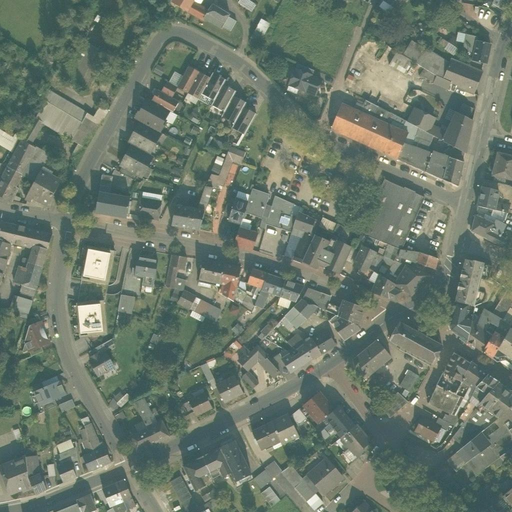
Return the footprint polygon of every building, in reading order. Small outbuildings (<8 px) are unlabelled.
[(173,3),(187,11),(191,3),(193,0),(174,0),(173,2),(173,3)] [(239,0),(238,3),(251,12),(256,5),(248,0),(239,0)] [(393,17),(398,11),(383,0),(379,7),(393,17)] [(383,0),(398,11),(405,0),(383,0)] [(492,4),(505,12),(511,0),(491,0),(494,1),(492,4)] [(198,7),(191,3),(187,11),(194,15),(198,7)] [(212,6),(207,13),(203,19),(204,19),(221,30),(222,28),(229,17),(230,15),(213,5),(212,5),(212,6)] [(207,13),(198,7),(194,15),(203,20),(204,19),(203,19),(207,13)] [(222,28),(230,32),(236,22),(229,17),(222,28)] [(250,39),(259,43),(269,24),(261,19),(250,39)] [(460,42),(464,43),(466,35),(457,33),(456,40),(460,42)] [(477,37),(466,35),(464,43),(463,47),(473,54),(476,42),(477,37)] [(448,43),(458,50),(460,47),(462,44),(460,42),(456,40),(452,37),(447,43),(448,43)] [(438,44),(444,48),(447,43),(442,39),(438,44)] [(82,41),(71,63),(64,77),(88,91),(106,54),(82,41)] [(413,62),(418,65),(426,51),(411,42),(402,55),(413,62)] [(472,61),(486,64),(490,45),(476,42),(473,54),(472,61)] [(453,56),(458,50),(448,43),(447,43),(444,48),(443,49),(453,56)] [(436,77),(443,80),(449,64),(427,50),(426,51),(418,65),(423,69),(435,76),(436,76),(436,77)] [(399,54),(400,54),(397,52),(389,65),(392,67),(399,54)] [(392,67),(405,75),(408,71),(413,62),(402,55),(400,54),(399,54),(392,67)] [(54,72),(64,77),(71,63),(62,58),(54,72)] [(451,82),(456,85),(464,65),(451,59),(449,64),(443,80),(450,83),(451,82)] [(295,70),(307,75),(310,69),(297,64),(295,70)] [(482,72),(464,65),(456,85),(455,87),(473,94),(474,94),(482,72)] [(177,88),(188,94),(199,73),(189,67),(177,88)] [(424,78),(433,84),(436,77),(436,76),(435,76),(423,69),(418,77),(423,80),(424,78)] [(304,92),(315,96),(321,80),(311,76),(307,75),(295,70),(295,71),(291,72),(290,76),(291,79),(290,83),(294,85),(295,88),(299,90),(302,88),(305,89),(304,92)] [(210,79),(199,73),(188,94),(198,99),(201,94),(210,79)] [(213,73),(210,79),(201,94),(214,101),(223,85),(226,80),(213,73)] [(450,83),(443,80),(436,77),(433,84),(447,90),(450,83)] [(167,82),(164,87),(174,93),(177,88),(167,82)] [(231,89),(223,85),(214,101),(212,106),(224,113),(233,96),(236,92),(231,89)] [(171,98),(174,93),(164,87),(161,93),(171,98)] [(169,111),(173,113),(179,102),(171,98),(161,93),(157,91),(156,90),(155,90),(153,94),(153,96),(154,96),(152,101),(169,111)] [(51,92),(45,102),(82,123),(87,114),(51,92)] [(246,103),(233,96),(224,113),(222,117),(234,124),(243,107),(246,103)] [(137,120),(140,122),(158,132),(169,111),(152,101),(148,99),(137,120)] [(366,101),(363,107),(360,112),(385,124),(390,113),(366,101)] [(71,141),(82,123),(45,102),(35,118),(34,118),(25,134),(26,135),(23,139),(24,139),(15,154),(14,154),(7,167),(19,175),(34,183),(41,170),(42,170),(46,162),(50,156),(30,145),(43,124),(71,141)] [(396,160),(404,142),(408,134),(385,124),(360,112),(353,109),(341,104),(330,130),(396,160)] [(353,109),(360,112),(363,107),(356,104),(353,109)] [(460,115),(469,119),(473,110),(464,106),(460,115)] [(94,117),(78,144),(86,149),(103,118),(108,110),(105,109),(103,109),(100,108),(100,107),(94,117)] [(256,115),(243,107),(234,124),(232,128),(245,135),(254,119),(256,115)] [(408,123),(428,133),(431,125),(434,119),(414,109),(408,123)] [(444,118),(452,122),(456,113),(448,109),(444,118)] [(408,123),(390,113),(385,124),(408,134),(404,142),(420,147),(423,140),(428,139),(430,135),(428,133),(408,123)] [(452,122),(447,133),(443,142),(463,153),(465,153),(471,126),(472,121),(456,113),(452,122)] [(94,117),(87,114),(82,123),(71,141),(78,144),(94,117)] [(161,134),(158,132),(140,122),(134,133),(155,144),(161,134)] [(433,136),(443,142),(447,133),(431,125),(428,133),(430,135),(433,136)] [(0,138),(0,145),(9,151),(16,140),(4,132),(0,138)] [(149,155),(155,144),(134,133),(128,143),(132,145),(149,155)] [(429,150),(433,136),(430,135),(428,139),(423,140),(420,147),(429,150)] [(18,136),(16,140),(9,151),(14,154),(15,154),(24,139),(23,139),(18,136)] [(396,160),(425,173),(433,152),(429,150),(420,147),(404,142),(396,160)] [(75,169),(86,149),(78,144),(71,157),(74,159),(70,166),(75,169)] [(153,157),(149,155),(132,145),(126,156),(147,167),(153,157)] [(232,162),(240,165),(245,154),(229,148),(225,159),(225,160),(232,162)] [(440,154),(463,162),(465,153),(463,153),(448,148),(440,154)] [(440,154),(433,152),(425,173),(457,187),(463,162),(440,154)] [(511,180),(511,157),(498,154),(493,176),(494,176),(508,179),(511,180)] [(141,178),(147,167),(126,156),(120,166),(122,167),(138,176),(141,178)] [(211,175),(206,187),(213,188),(215,183),(222,186),(232,162),(225,160),(219,176),(211,175)] [(42,170),(52,176),(56,168),(46,162),(42,170)] [(0,180),(0,196),(11,203),(12,201),(15,196),(18,189),(13,187),(19,175),(7,167),(0,180)] [(135,181),(138,176),(122,167),(119,172),(135,181)] [(43,202),(48,205),(61,181),(52,176),(42,170),(41,170),(34,183),(25,199),(31,202),(32,199),(42,204),(43,202)] [(100,186),(111,188),(112,177),(102,176),(100,186)] [(493,182),(507,186),(508,179),(494,176),(493,182)] [(400,250),(401,250),(401,249),(404,242),(404,243),(405,242),(404,241),(409,231),(409,232),(410,231),(409,230),(413,220),(414,221),(415,220),(414,219),(418,209),(419,210),(420,209),(419,208),(423,199),(424,199),(424,198),(423,197),(423,198),(414,194),(415,194),(414,193),(413,193),(413,194),(411,195),(405,192),(404,190),(405,189),(404,189),(395,185),(394,184),(394,185),(385,181),(386,181),(384,180),(384,181),(380,191),(379,191),(379,192),(380,192),(375,202),(374,202),(374,203),(375,203),(370,213),(369,213),(369,214),(370,214),(365,224),(364,225),(365,225),(361,233),(360,233),(360,234),(388,245),(394,247),(400,250)] [(507,214),(509,207),(510,207),(504,205),(505,202),(501,201),(503,194),(507,195),(509,186),(507,186),(493,182),(483,180),(477,207),(507,214)] [(510,207),(509,207),(511,208),(511,207),(511,186),(509,186),(507,195),(503,194),(501,201),(505,202),(504,205),(510,207)] [(213,189),(213,188),(206,187),(205,187),(197,210),(205,211),(212,189),(213,189)] [(252,189),(248,203),(245,212),(261,218),(265,205),(269,195),(252,189)] [(125,218),(126,218),(130,198),(129,198),(102,193),(99,193),(98,199),(94,199),(94,203),(97,203),(96,213),(97,213),(117,217),(118,217),(125,218)] [(267,224),(268,225),(282,229),(285,230),(287,226),(279,223),(281,217),(284,218),(284,216),(290,217),(291,215),(294,205),(275,196),(272,207),(267,224)] [(224,212),(230,214),(235,200),(229,198),(224,212)] [(139,217),(158,220),(161,202),(142,199),(139,217)] [(241,224),(245,212),(248,203),(235,199),(235,200),(230,214),(228,220),(241,224)] [(259,228),(265,230),(267,224),(272,207),(265,205),(261,218),(262,218),(259,228)] [(203,217),(205,211),(197,210),(175,206),(172,226),(200,231),(203,219),(203,217)] [(291,234),(302,238),(304,233),(309,235),(310,232),(315,234),(316,230),(318,226),(319,224),(298,213),(297,217),(293,227),(291,232),(291,234)] [(291,232),(293,227),(297,217),(291,215),(290,217),(287,226),(285,230),(291,232)] [(471,232),(503,248),(503,247),(506,240),(500,237),(505,227),(505,226),(503,225),(495,221),(494,224),(475,216),(471,232)] [(322,219),(319,224),(318,226),(333,233),(334,231),(337,226),(322,219)] [(12,244),(22,247),(26,228),(27,228),(1,222),(0,224),(0,241),(12,245),(12,244)] [(340,234),(337,242),(346,246),(352,231),(337,224),(337,226),(334,231),(340,234)] [(34,230),(26,228),(22,247),(29,248),(34,230)] [(234,245),(252,251),(258,234),(239,228),(239,229),(235,243),(234,245)] [(23,286),(35,290),(52,236),(52,235),(34,230),(29,248),(32,249),(29,260),(23,258),(21,267),(19,267),(14,283),(23,286)] [(292,260),(302,263),(302,262),(307,251),(312,240),(314,237),(315,234),(310,232),(309,235),(304,233),(302,238),(292,260)] [(336,267),(346,246),(337,242),(331,239),(329,243),(321,239),(319,243),(312,240),(307,251),(302,262),(311,265),(313,262),(328,269),(330,264),(336,267)] [(0,273),(3,274),(12,245),(0,241),(0,273)] [(383,257),(389,259),(394,247),(388,245),(385,251),(383,257)] [(108,285),(115,251),(107,250),(107,249),(100,248),(100,249),(88,246),(81,280),(94,282),(94,283),(100,284),(108,285)] [(351,248),(346,246),(336,267),(334,272),(340,274),(351,248)] [(400,250),(394,247),(389,259),(395,262),(399,263),(401,258),(398,256),(400,250)] [(368,268),(373,258),(376,254),(362,249),(354,265),(366,271),(368,268)] [(416,263),(415,263),(419,253),(420,254),(420,253),(419,253),(401,250),(400,250),(398,256),(401,258),(414,263),(416,263)] [(437,259),(420,253),(420,254),(419,253),(415,263),(416,263),(434,270),(438,260),(437,260),(437,259)] [(383,257),(376,254),(373,258),(381,262),(391,266),(393,267),(395,262),(389,259),(383,257)] [(172,255),(170,267),(177,268),(184,269),(187,258),(172,255)] [(144,277),(142,286),(153,288),(157,260),(148,259),(148,260),(138,258),(135,276),(144,277)] [(373,258),(368,268),(375,273),(381,262),(373,258)] [(220,286),(220,284),(221,284),(224,265),(203,261),(199,280),(198,285),(210,288),(211,284),(220,286)] [(456,295),(455,302),(468,305),(474,306),(487,301),(490,296),(491,294),(486,290),(488,282),(489,278),(492,266),(468,261),(464,264),(461,275),(458,289),(456,295)] [(399,263),(395,262),(393,267),(402,272),(406,266),(399,263)] [(432,277),(434,270),(416,263),(414,263),(412,268),(432,277)] [(224,265),(221,284),(236,287),(237,280),(238,276),(239,277),(241,269),(224,265)] [(387,273),(384,278),(394,285),(402,290),(411,296),(432,277),(412,268),(406,266),(402,272),(398,279),(387,273)] [(391,266),(387,273),(398,279),(402,272),(393,267),(391,266)] [(176,277),(177,268),(170,267),(166,287),(173,289),(176,277)] [(379,275),(375,273),(368,268),(366,271),(364,275),(364,276),(376,283),(379,275)] [(254,286),(257,287),(262,289),(268,274),(252,270),(252,271),(247,284),(254,286)] [(262,289),(262,291),(269,293),(280,297),(285,281),(268,274),(262,289)] [(388,299),(394,285),(384,278),(379,275),(376,283),(372,292),(388,299)] [(173,289),(183,291),(186,279),(176,277),(173,289)] [(486,290),(491,294),(497,282),(492,279),(489,278),(488,282),(486,290)] [(232,302),(240,307),(246,295),(246,291),(245,283),(237,280),(236,287),(232,302)] [(304,287),(285,281),(280,297),(295,302),(304,287)] [(232,302),(236,287),(221,284),(220,284),(222,285),(218,293),(232,302)] [(388,299),(395,302),(402,290),(394,285),(388,299)] [(20,297),(32,301),(35,290),(23,286),(20,297)] [(262,291),(262,289),(257,287),(254,294),(259,296),(261,290),(262,291)] [(308,288),(302,299),(317,307),(325,311),(328,303),(331,297),(308,288)] [(510,308),(511,304),(511,293),(507,289),(499,302),(510,308)] [(261,308),(269,293),(262,291),(261,290),(259,296),(257,300),(254,306),(255,306),(255,305),(255,306),(261,308)] [(177,303),(190,309),(196,297),(183,291),(177,303)] [(246,291),(246,295),(257,300),(259,296),(254,294),(250,293),(246,291)] [(180,296),(173,294),(171,301),(177,303),(180,296)] [(129,297),(121,295),(118,312),(126,313),(129,297)] [(240,307),(252,313),(255,306),(254,306),(257,300),(246,295),(240,307)] [(8,313),(12,314),(18,297),(14,296),(8,313)] [(12,314),(26,319),(32,301),(20,297),(18,297),(12,314)] [(135,298),(129,297),(126,313),(132,314),(135,298)] [(190,309),(205,317),(211,305),(196,297),(190,309)] [(302,299),(284,317),(293,326),(296,329),(307,319),(306,318),(317,307),(302,299)] [(107,335),(104,301),(96,302),(96,301),(89,301),(89,302),(76,303),(80,338),(92,336),(92,337),(99,337),(99,336),(107,335)] [(335,316),(341,318),(358,326),(357,326),(364,309),(343,301),(341,308),(328,303),(325,311),(335,316)] [(465,319),(468,305),(455,302),(449,325),(451,330),(467,342),(471,322),(471,320),(465,319)] [(497,318),(502,320),(510,308),(499,302),(492,315),(497,318)] [(224,311),(211,305),(205,317),(218,323),(224,311)] [(233,305),(230,310),(236,314),(239,309),(233,305)] [(502,320),(500,323),(510,328),(511,323),(511,309),(510,308),(502,320)] [(477,326),(471,322),(467,342),(482,352),(494,333),(500,323),(502,320),(497,318),(492,315),(484,310),(477,326)] [(126,313),(118,312),(116,319),(124,321),(126,313)] [(328,321),(331,325),(337,321),(341,318),(335,316),(328,321)] [(25,325),(30,327),(41,322),(38,317),(36,318),(26,322),(25,325)] [(289,331),(293,326),(284,317),(280,322),(289,331)] [(360,327),(358,326),(341,318),(337,321),(340,326),(335,329),(338,333),(338,334),(344,341),(360,330),(359,328),(360,327)] [(331,325),(335,329),(340,326),(337,321),(331,325)] [(22,352),(23,354),(29,351),(41,346),(49,343),(41,322),(30,327),(22,352)] [(389,341),(432,364),(442,346),(425,337),(416,332),(399,323),(389,341)] [(500,323),(494,333),(504,338),(509,329),(510,328),(500,323)] [(239,324),(233,327),(236,334),(243,331),(239,324)] [(261,332),(265,337),(273,329),(268,324),(261,332)] [(511,336),(511,330),(509,329),(504,338),(493,356),(497,358),(499,358),(503,353),(502,352),(506,348),(505,347),(511,336)] [(312,339),(321,354),(336,346),(326,331),(312,339)] [(493,356),(504,338),(494,333),(482,352),(492,359),(493,356)] [(160,337),(153,334),(150,343),(157,345),(160,337)] [(511,336),(505,347),(506,348),(502,352),(503,353),(499,358),(503,357),(506,356),(511,360),(511,336)] [(299,337),(292,343),(290,345),(295,350),(300,346),(304,343),(299,337)] [(313,359),(321,354),(312,339),(305,343),(303,345),(313,359)] [(111,340),(101,345),(104,351),(115,346),(111,340)] [(348,364),(362,381),(371,373),(391,357),(377,341),(368,348),(348,364)] [(89,352),(92,357),(97,354),(98,357),(105,353),(104,351),(101,345),(89,352)] [(302,366),(313,359),(303,345),(301,347),(297,350),(300,353),(296,356),(302,366)] [(29,351),(31,357),(43,352),(41,346),(29,351)] [(245,355),(247,357),(251,353),(244,346),(240,350),(245,355)] [(251,353),(247,357),(253,364),(258,359),(262,364),(267,359),(268,357),(257,347),(251,353)] [(95,370),(98,376),(113,367),(106,353),(105,353),(98,357),(97,354),(92,357),(93,360),(90,362),(91,365),(91,366),(93,370),(95,370)] [(289,355),(282,358),(282,359),(284,363),(291,373),(302,366),(296,356),(295,356),(291,353),(290,353),(288,354),(289,355)] [(278,367),(284,363),(282,359),(282,358),(280,354),(271,360),(278,367)] [(253,364),(247,357),(245,355),(239,361),(247,370),(253,364)] [(452,357),(436,386),(455,395),(461,384),(462,382),(461,382),(463,378),(470,364),(456,355),(452,357)] [(493,356),(492,359),(496,362),(505,361),(511,365),(511,360),(506,356),(503,357),(499,358),(497,358),(493,356)] [(279,372),(267,359),(262,364),(274,377),(279,372)] [(284,378),(286,376),(281,370),(278,367),(271,360),(267,359),(279,372),(284,378)] [(281,370),(286,376),(291,373),(284,363),(278,367),(281,370)] [(470,364),(463,378),(467,381),(476,387),(488,375),(471,363),(470,364)] [(204,373),(208,382),(214,379),(210,370),(204,373)] [(399,386),(410,392),(419,376),(409,370),(399,386)] [(242,377),(252,389),(259,383),(249,371),(242,377)] [(362,381),(378,403),(388,395),(371,373),(362,381)] [(498,382),(488,375),(476,387),(486,395),(498,382)] [(42,382),(44,388),(59,382),(56,376),(42,382)] [(216,385),(225,403),(243,394),(234,376),(216,385)] [(66,395),(60,381),(59,382),(44,388),(34,392),(40,406),(42,405),(55,400),(66,395)] [(511,392),(509,390),(498,382),(486,395),(479,404),(498,418),(503,414),(511,407),(511,392)] [(157,388),(160,393),(169,387),(167,383),(157,388)] [(469,388),(461,384),(455,395),(436,386),(430,399),(441,404),(439,409),(451,415),(459,396),(463,398),(469,388)] [(465,408),(472,413),(479,404),(486,395),(476,387),(469,400),(465,408)] [(112,399),(117,404),(124,396),(120,392),(112,399)] [(194,412),(196,416),(212,408),(204,392),(194,397),(195,398),(189,401),(194,412)] [(397,392),(386,402),(396,414),(409,402),(397,392)] [(311,414),(318,424),(325,419),(334,411),(319,393),(303,405),(303,406),(311,414)] [(131,398),(127,394),(124,396),(117,404),(121,408),(131,398)] [(454,416),(463,398),(459,396),(451,415),(454,416)] [(144,422),(147,429),(155,444),(169,436),(161,419),(156,422),(157,424),(152,427),(149,420),(159,415),(155,409),(149,412),(143,399),(134,403),(144,422)] [(428,404),(439,409),(441,404),(430,399),(428,404)] [(57,406),(55,400),(42,405),(44,411),(57,406)] [(59,405),(62,413),(73,408),(75,407),(72,400),(59,405)] [(188,400),(181,404),(188,415),(194,412),(189,401),(188,400)] [(390,419),(396,414),(386,402),(381,407),(390,419)] [(182,418),(188,415),(181,404),(174,407),(182,418)] [(498,418),(479,404),(472,413),(466,420),(456,433),(469,443),(478,434),(498,418)] [(303,406),(299,409),(306,418),(311,414),(303,406)] [(338,407),(334,411),(325,419),(333,428),(345,418),(340,412),(341,410),(338,407)] [(511,407),(503,414),(510,420),(511,422),(511,407)] [(307,419),(306,418),(299,409),(290,416),(298,426),(307,419)] [(126,417),(122,412),(115,416),(118,422),(126,417)] [(46,414),(38,414),(39,423),(47,422),(46,414)] [(445,414),(442,420),(449,424),(451,425),(454,419),(445,414)] [(288,415),(271,423),(280,441),(281,445),(298,437),(288,415)] [(80,420),(84,427),(91,424),(87,417),(80,420)] [(415,431),(433,441),(440,427),(441,427),(435,424),(423,417),(421,420),(419,419),(416,424),(418,425),(415,431)] [(350,424),(345,418),(333,428),(341,438),(354,426),(352,423),(350,424)] [(446,430),(449,424),(442,420),(439,418),(435,424),(441,427),(440,427),(446,430)] [(461,468),(470,479),(490,465),(500,458),(500,457),(511,448),(511,422),(510,420),(483,440),(480,436),(458,455),(448,463),(456,472),(461,468)] [(137,433),(147,429),(144,422),(134,426),(137,433)] [(261,451),(272,445),(280,441),(271,423),(252,432),(261,451)] [(85,429),(88,439),(95,436),(98,444),(99,443),(91,424),(84,427),(85,429)] [(349,448),(355,455),(356,455),(363,448),(362,447),(368,442),(360,433),(361,432),(356,425),(354,426),(341,438),(349,448)] [(70,428),(63,430),(65,436),(71,434),(70,428)] [(19,429),(13,431),(17,442),(23,440),(19,429)] [(136,452),(155,444),(147,429),(137,433),(130,437),(132,442),(136,452)] [(362,447),(363,448),(370,442),(361,432),(360,433),(368,442),(362,447)] [(463,447),(469,443),(456,433),(452,438),(463,447)] [(469,443),(463,447),(457,452),(458,455),(480,436),(478,434),(469,443)] [(92,447),(94,452),(104,448),(102,442),(99,443),(98,444),(95,436),(88,439),(92,447)] [(86,449),(87,449),(92,447),(88,439),(84,441),(83,441),(86,449)] [(57,445),(60,454),(66,452),(74,448),(71,440),(57,445)] [(202,457),(210,474),(217,470),(219,469),(223,477),(232,472),(236,481),(251,474),(234,441),(202,457)] [(281,445),(280,441),(272,445),(274,449),(282,445),(281,445)] [(89,472),(100,467),(94,452),(92,447),(87,449),(86,449),(82,451),(85,456),(83,457),(89,472)] [(70,462),(70,463),(77,460),(76,448),(74,448),(66,452),(70,462)] [(111,463),(104,448),(94,452),(100,467),(111,463)] [(340,455),(348,466),(358,458),(356,455),(355,455),(349,448),(340,455)] [(356,455),(358,458),(364,450),(363,448),(356,455)] [(511,448),(500,457),(504,462),(511,456),(511,448)] [(58,458),(61,466),(70,462),(66,452),(60,454),(58,455),(59,458),(58,458)] [(28,478),(28,479),(37,475),(36,472),(34,456),(26,457),(26,459),(28,478)] [(201,478),(210,474),(202,457),(184,467),(195,490),(205,486),(201,478)] [(490,465),(494,470),(504,462),(500,457),(500,458),(490,465)] [(24,492),(32,488),(28,479),(28,478),(26,459),(15,463),(14,461),(0,466),(0,469),(10,495),(23,490),(24,492)] [(264,469),(266,470),(272,479),(281,472),(282,472),(274,461),(264,469)] [(320,490),(324,495),(343,478),(328,461),(309,477),(320,490)] [(70,463),(70,462),(61,466),(57,468),(63,483),(77,477),(70,463)] [(47,465),(49,477),(55,476),(54,464),(47,465)] [(291,465),(282,472),(281,472),(294,488),(304,480),(302,479),(295,470),(291,465)] [(220,476),(217,470),(210,474),(213,479),(220,476)] [(260,489),(272,479),(266,470),(253,480),(260,489)] [(40,474),(37,475),(28,479),(32,488),(35,495),(47,490),(40,474)] [(307,474),(302,479),(304,480),(315,494),(320,490),(309,477),(307,474)] [(170,482),(173,487),(183,481),(180,476),(170,482)] [(315,494),(304,480),(294,488),(306,502),(315,494)] [(503,496),(506,500),(511,495),(508,492),(508,491),(511,488),(511,485),(507,480),(499,487),(505,495),(503,496)] [(124,481),(114,485),(119,496),(121,495),(124,502),(124,503),(127,502),(131,509),(136,507),(124,481)] [(173,487),(175,492),(186,487),(183,481),(173,487)] [(112,507),(124,502),(121,495),(119,496),(114,485),(108,487),(103,490),(110,507),(112,507)] [(175,492),(178,498),(189,492),(186,487),(175,492)] [(261,494),(271,507),(280,500),(269,487),(261,494)] [(450,495),(458,500),(465,495),(457,489),(450,495)] [(178,498),(181,503),(192,497),(189,492),(178,498)] [(323,503),(315,494),(306,502),(314,511),(323,503)] [(77,504),(80,511),(90,511),(94,511),(96,510),(90,495),(76,500),(77,504)] [(181,503),(184,508),(195,502),(192,497),(181,503)] [(115,511),(122,511),(127,510),(124,503),(124,502),(112,507),(113,508),(115,511)] [(184,508),(186,511),(189,511),(197,508),(195,502),(184,508)] [(372,511),(364,502),(352,511),(372,511)]
